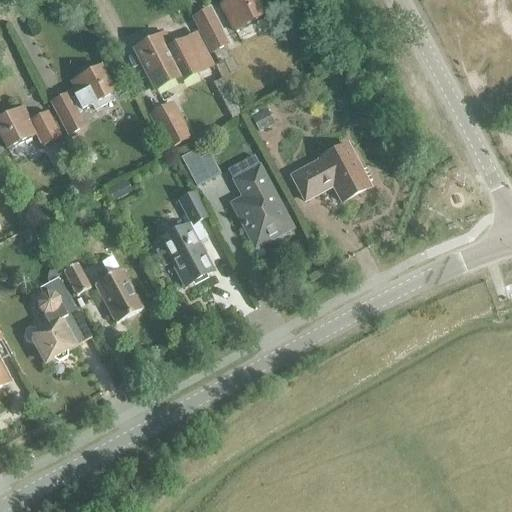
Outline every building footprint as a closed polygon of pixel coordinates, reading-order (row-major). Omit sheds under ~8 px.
[(234,0),(221,7),(235,34),(264,20),(253,0),(234,0)] [(195,20),(212,55),(228,46),(211,12),(195,20)] [(185,44),(173,50),(166,35),(136,51),(156,90),(177,80),(179,84),(200,74),(185,44)] [(92,107),(95,112),(117,100),(101,70),(73,85),(79,98),(69,103),(67,99),(53,106),(69,136),(83,129),(76,116),(92,107)] [(48,114),(30,123),(23,111),(0,122),(0,138),(8,153),(36,138),(42,149),(61,139),(48,114)] [(155,121),(170,149),(188,140),(173,112),(155,121)] [(341,204),(370,189),(347,147),(319,162),(320,163),(291,178),(304,203),(324,193),(323,192),(332,187),(341,204)] [(268,232),(273,241),(292,231),(259,169),(234,182),(243,200),(231,206),(250,242),(268,232)] [(180,204),(192,227),(206,219),(194,196),(180,204)] [(185,289),(213,274),(188,228),(160,243),(164,250),(157,254),(165,268),(172,264),(185,289)] [(63,273),(77,298),(91,290),(77,266),(63,273)] [(94,287),(115,327),(143,312),(122,272),(94,287)] [(67,354),(74,350),(60,324),(76,315),(57,280),(38,290),(42,297),(41,298),(40,300),(39,301),(38,303),(38,305),(38,307),(39,309),(39,311),(40,312),(42,314),(43,315),(45,316),(46,316),(48,317),(44,319),(49,328),(39,333),(38,332),(29,329),(26,331),(23,340),(25,343),(34,346),(35,345),(46,365),(54,361),(58,364),(67,359),(67,354)]
